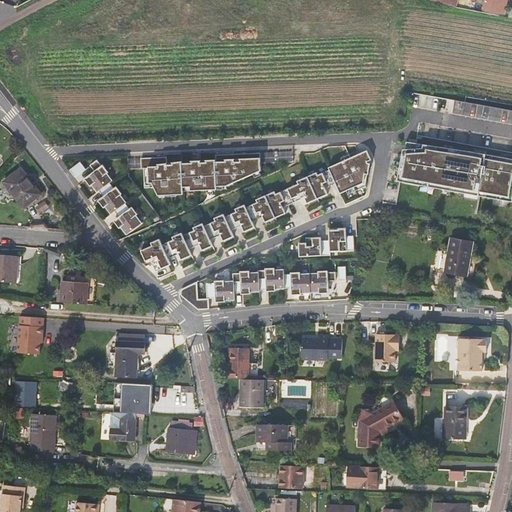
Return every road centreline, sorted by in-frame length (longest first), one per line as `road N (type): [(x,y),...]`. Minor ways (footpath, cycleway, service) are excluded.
road 1 (residential): [(157,292),(371,198),(382,138),(36,153)]
road 2 (residential): [(189,325),(344,313),(511,317)]
road 3 (unknown): [(350,139),(335,158),(118,252)]
road 4 (residential): [(230,469),(189,325)]
road 5 (residential): [(101,461),(230,469)]
